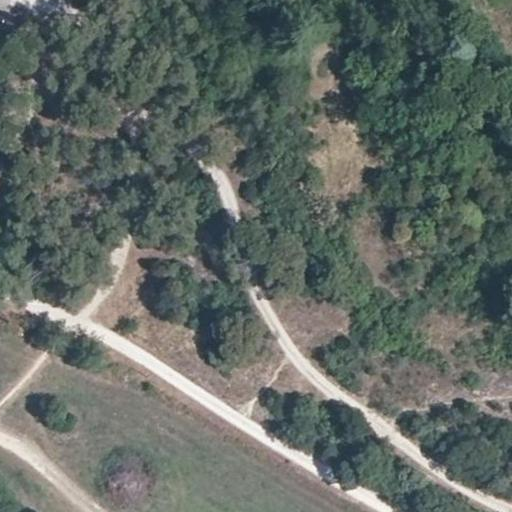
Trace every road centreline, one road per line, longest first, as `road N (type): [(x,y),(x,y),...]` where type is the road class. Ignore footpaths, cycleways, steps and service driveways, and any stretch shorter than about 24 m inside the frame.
road 1 (track): [(511,508),(418,461),(268,321),(211,161),(131,107),(86,37),(0,16)]
road 2 (track): [(85,320),(396,511)]
road 3 (track): [(131,107),(131,236),(85,320)]
road 4 (track): [(0,437),(98,511)]
